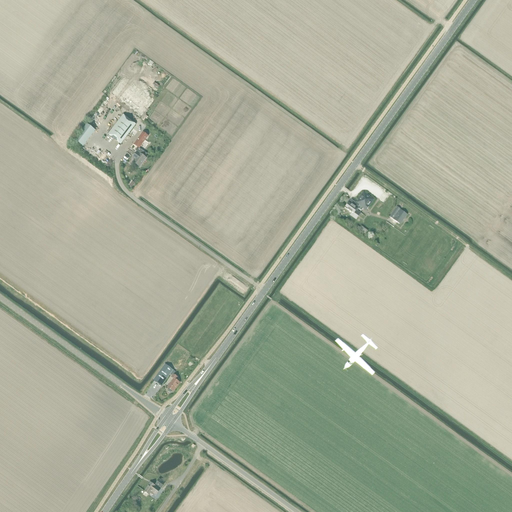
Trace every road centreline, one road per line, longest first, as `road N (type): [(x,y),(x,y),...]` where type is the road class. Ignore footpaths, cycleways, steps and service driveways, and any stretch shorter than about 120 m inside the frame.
road 1 (tertiary): [(169,420),(473,0)]
road 2 (unclassified): [(169,420),(0,297)]
road 3 (tertiary): [(296,511),(169,420)]
